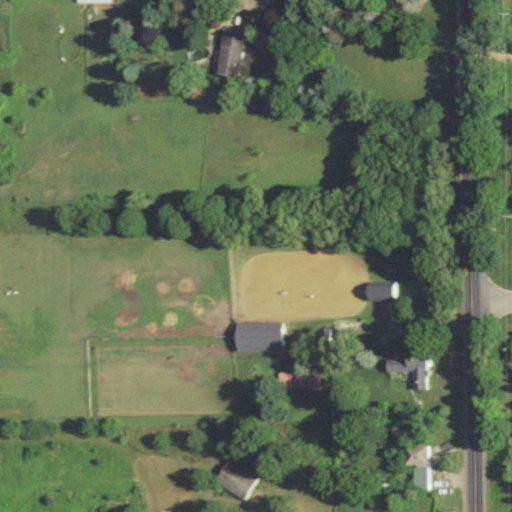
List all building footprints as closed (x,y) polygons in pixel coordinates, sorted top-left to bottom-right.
[(248,30),(225,28),(220,72),(243,75),(248,30)] [(397,281),(369,280),(369,299),(396,299),(397,281)] [(414,370),(414,388),(430,387),(430,350),(423,350),(423,337),(410,337),(410,357),(389,357),(389,370),(414,370)] [(319,372),(278,371),(278,386),(319,387),(319,372)] [(430,488),(431,444),(408,444),(408,464),(415,464),(415,488),(430,488)] [(247,499),(260,476),(230,459),(217,482),(247,499)]
